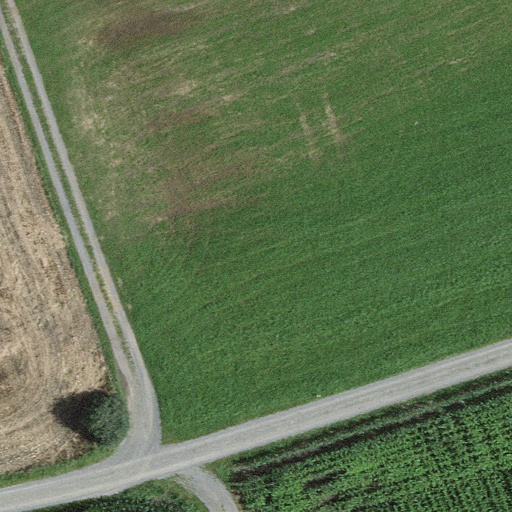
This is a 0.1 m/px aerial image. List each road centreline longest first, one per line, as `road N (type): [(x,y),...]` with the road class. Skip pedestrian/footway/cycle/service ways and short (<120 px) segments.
road 1 (track): [(511,352),(159,464),(0,499)]
road 2 (track): [(6,0),(148,398),(159,464)]
